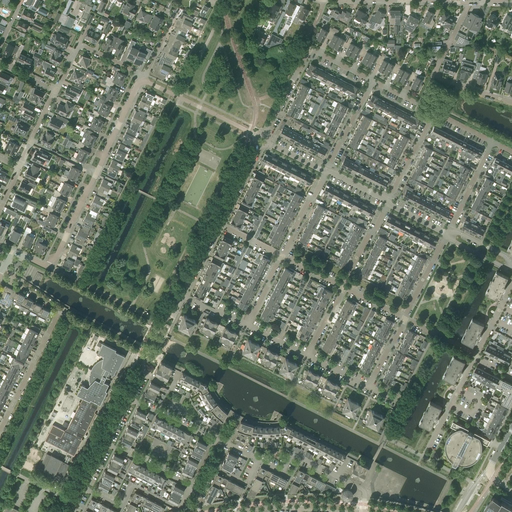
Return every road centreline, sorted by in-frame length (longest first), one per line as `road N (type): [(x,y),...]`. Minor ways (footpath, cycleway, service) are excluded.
road 1 (residential): [(142,81),(55,258),(48,267),(9,252)]
road 2 (residential): [(0,429),(59,308),(1,269)]
road 3 (residential): [(372,81),(308,48),(265,132)]
road 4 (residential): [(492,142),(434,112),(387,201)]
road 5 (residential): [(189,487),(178,508),(132,485),(118,505),(84,488)]
road 6 (residential): [(255,135),(142,81)]
road 7 (residential): [(55,90),(81,45),(140,76)]
